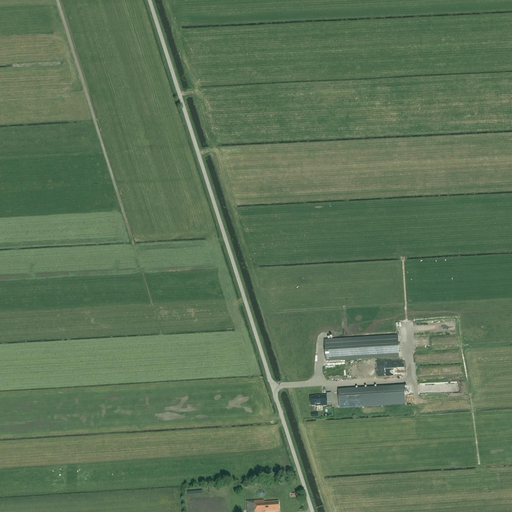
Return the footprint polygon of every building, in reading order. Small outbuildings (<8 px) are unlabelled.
[(398,336),(324,341),(326,361),(399,356),(398,336)] [(384,387),(339,390),(340,408),(385,405),(384,387)] [(327,402),(327,396),(327,395),(318,396),(318,397),(310,397),(311,406),(316,405),(316,406),(327,405),(327,402)] [(258,498),(264,497),(262,489),(256,491),(258,498)] [(264,501),(264,500),(247,502),(247,511),(261,511),(264,511),(265,511),(279,511),(278,501),(265,502),(265,501),(264,501)]
